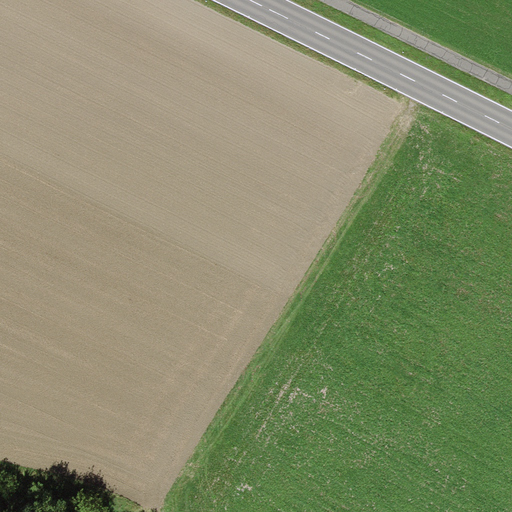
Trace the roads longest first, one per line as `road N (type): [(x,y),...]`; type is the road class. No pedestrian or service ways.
road 1 (primary): [(249,0),(511,129)]
road 2 (track): [(511,86),(336,0)]
